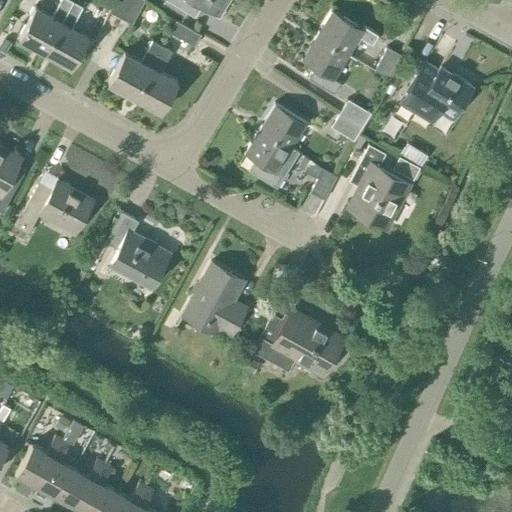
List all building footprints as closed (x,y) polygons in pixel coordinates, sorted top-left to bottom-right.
[(43,50),(70,0),(57,0),(50,14),(34,5),(17,36),(43,50)] [(73,0),(70,0),(43,50),(70,65),(87,34),(70,25),(82,5),(73,0)] [(119,17),(127,0),(112,0),(107,10),(119,17)] [(143,0),(127,0),(119,17),(131,23),(143,0)] [(200,5),(218,16),(227,0),(168,0),(194,16),(200,5)] [(331,8),(316,33),(350,54),(361,37),(371,43),(377,33),(363,24),(361,27),(331,8)] [(200,33),(175,19),(168,31),(193,44),(200,33)] [(335,78),(350,54),(316,33),(300,58),(314,66),(308,76),(333,91),(340,80),(335,78)] [(133,95),(161,44),(151,38),(140,59),(123,50),(107,80),(133,95)] [(161,44),(133,95),(159,109),(176,79),(160,70),(171,49),(161,44)] [(388,76),(400,53),(386,46),(374,69),(388,76)] [(451,115),(471,84),(440,64),(437,68),(424,59),(399,100),(431,119),(438,107),(451,115)] [(347,97),(338,111),(361,125),(370,111),(347,97)] [(273,102),(258,126),(293,147),(308,123),(273,102)] [(352,139),(361,125),(338,111),(329,125),(352,139)] [(298,150),(293,147),(258,126),(243,151),(254,158),(248,168),(273,184),(279,173),(282,175),(298,150)] [(19,153),(0,142),(0,209),(2,211),(25,167),(14,161),(19,153)] [(368,143),(363,151),(348,179),(361,186),(351,204),(388,224),(410,185),(376,167),(384,152),(368,143)] [(321,167),(308,158),(302,170),(316,176),(309,190),(323,198),(336,174),(321,167)] [(39,179),(20,214),(14,225),(27,232),(39,210),(75,229),(93,195),(57,175),(51,186),(39,179)] [(149,287),(169,251),(131,229),(137,219),(121,210),(105,239),(116,246),(106,263),(149,287)] [(229,333),(245,304),(232,297),(243,278),(210,260),(182,312),(214,329),(216,326),(229,333)] [(321,369),(342,332),(294,306),(286,320),(271,312),(251,349),(287,368),(295,355),(321,369)] [(1,404),(0,405),(0,419),(2,420),(8,408),(1,404)] [(14,472),(36,484),(61,438),(53,434),(45,450),(30,443),(14,472)] [(36,484),(57,495),(73,466),(60,459),(69,443),(61,438),(36,484)] [(57,495),(78,507),(103,462),(96,458),(87,474),(73,466),(57,495)] [(78,507),(86,511),(102,511),(115,489),(102,482),(111,466),(103,462),(78,507)] [(102,511),(129,511),(145,485),(137,481),(128,497),(115,489),(102,511)] [(153,489),(145,485),(129,511),(155,511),(144,505),(153,489)]
